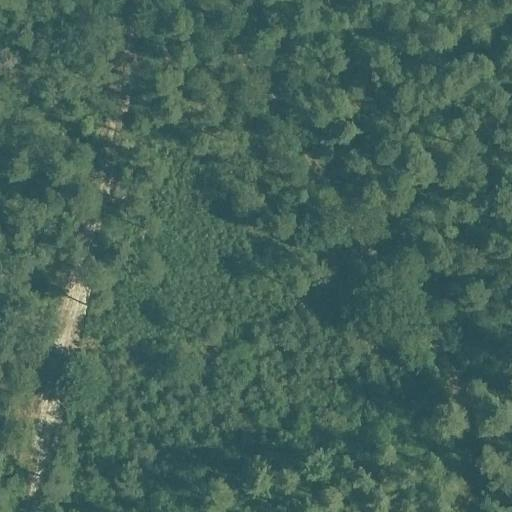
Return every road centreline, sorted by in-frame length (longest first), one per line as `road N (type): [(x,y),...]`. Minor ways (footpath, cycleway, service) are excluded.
road 1 (track): [(205,0),(460,392),(467,511)]
road 2 (track): [(25,511),(139,0)]
